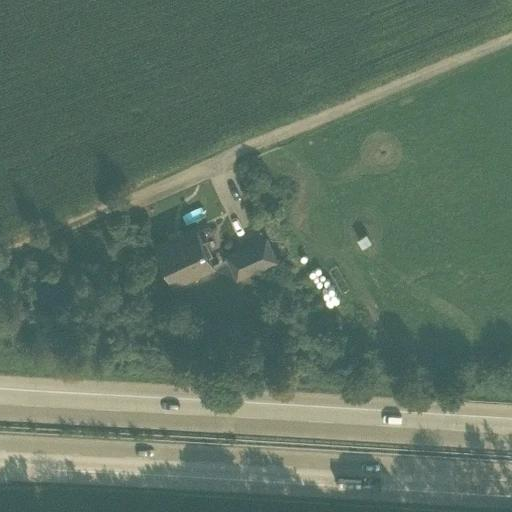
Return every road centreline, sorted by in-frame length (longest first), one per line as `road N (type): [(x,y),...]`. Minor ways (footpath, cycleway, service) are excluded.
road 1 (unclassified): [(511,38),(0,257)]
road 2 (motorway): [(511,436),(0,407)]
road 3 (motorway): [(0,454),(511,482)]
